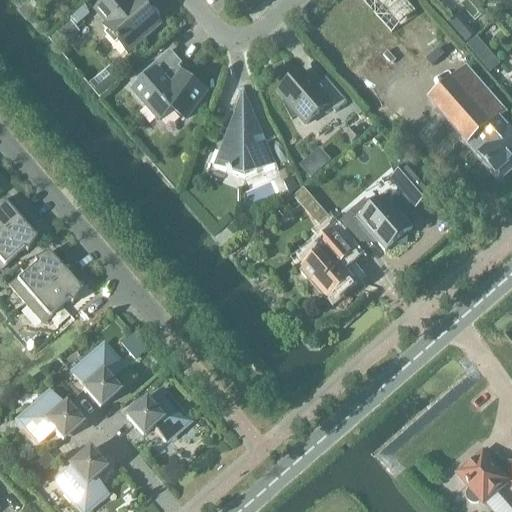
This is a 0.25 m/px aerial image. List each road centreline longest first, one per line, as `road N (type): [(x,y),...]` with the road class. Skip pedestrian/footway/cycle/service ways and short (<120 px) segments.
road 1 (tertiary): [(239,511),(511,273)]
road 2 (residential): [(164,336),(0,145)]
